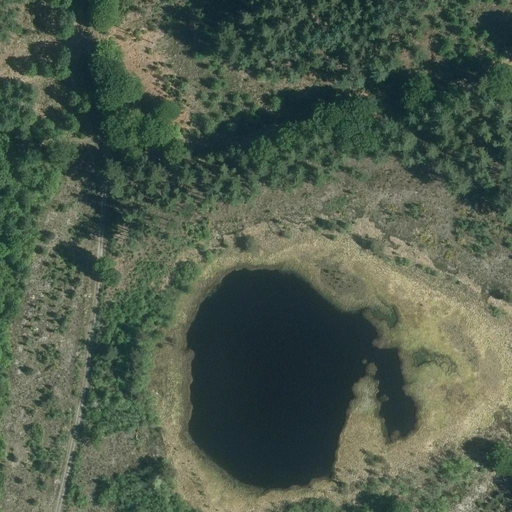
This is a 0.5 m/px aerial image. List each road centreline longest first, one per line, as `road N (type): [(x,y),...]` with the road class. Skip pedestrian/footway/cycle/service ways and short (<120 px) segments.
road 1 (track): [(56,511),(89,350),(107,142),(257,138),(397,109),(455,150),(511,222)]
road 2 (track): [(0,154),(51,141),(107,142),(97,0)]
road 3 (track): [(397,109),(511,58)]
